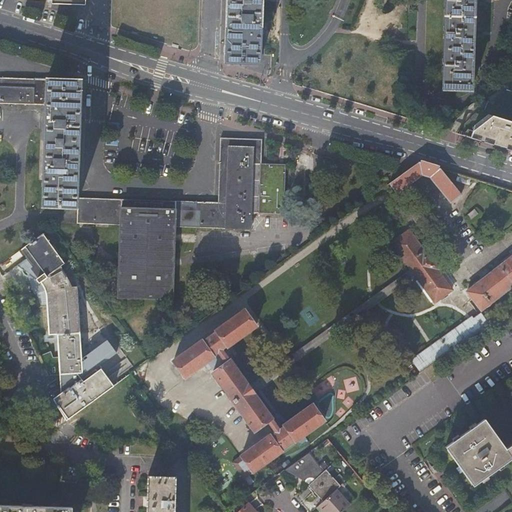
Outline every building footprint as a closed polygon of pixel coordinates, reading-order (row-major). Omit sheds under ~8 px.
[(226,0),(224,62),(240,63),(260,63),(260,48),(261,0),(226,0)] [(447,0),(445,90),(473,91),(475,0),(447,0)] [(0,86),(35,88),(46,88),(46,81),(46,80),(0,78),(0,86)] [(46,80),(46,81),(46,88),(45,105),(42,206),(77,207),(77,199),(82,81),(46,80)] [(0,103),(35,105),(35,88),(0,86),(0,103)] [(35,105),(45,105),(46,88),(35,88),(35,105)] [(474,126),(470,139),(511,152),(511,109),(511,110),(511,123),(488,116),(474,126)] [(218,205),(226,205),(227,181),(228,166),(229,147),(254,148),(255,148),(254,161),(254,165),(262,165),(262,163),(262,156),(263,141),(263,140),(221,139),(220,172),(219,186),(218,205)] [(95,208),(94,223),(120,225),(119,245),(119,259),(118,286),(117,297),(139,298),(164,299),(172,299),(173,292),(174,273),(175,246),(175,228),(182,228),(199,229),(233,230),(252,231),(252,216),(252,214),(254,214),(281,215),(285,215),(285,213),(260,213),(262,165),(254,165),(254,161),(255,148),(254,148),(229,147),(228,166),(227,181),(226,205),(226,209),(226,213),(222,213),(185,211),(166,211),(95,208)] [(396,179),(390,183),(397,193),(422,175),(426,164),(422,163),(419,162),(396,179)] [(432,166),(426,164),(422,175),(429,177),(432,166)] [(260,213),(285,213),(285,212),(285,192),(286,167),(286,166),(267,165),(262,165),(260,213)] [(432,166),(429,177),(433,182),(450,203),(459,195),(460,196),(461,195),(439,169),(435,167),(432,166)] [(177,203),(77,199),(77,207),(95,208),(166,211),(185,211),(222,213),(226,213),(226,209),(226,205),(218,205),(195,204),(177,203)] [(95,208),(77,207),(77,216),(76,222),(81,223),(94,223),(95,208)] [(391,243),(411,270),(415,276),(419,281),(434,303),(452,291),(438,271),(442,268),(427,248),(423,250),(409,230),(391,243)] [(64,262),(42,233),(21,249),(27,257),(16,265),(22,268),(22,270),(22,271),(22,272),(23,273),(24,274),(25,275),(26,275),(27,276),(28,276),(29,276),(31,275),(34,280),(37,278),(40,281),(44,289),(46,296),(46,304),(48,334),(57,334),(59,374),(63,374),(69,387),(116,353),(106,340),(81,358),(80,333),(77,286),(72,286),(65,273),(71,269),(68,259),(64,262)] [(481,311),(511,286),(511,257),(466,292),(481,311)] [(415,276),(411,270),(398,280),(402,285),(415,276)] [(402,285),(398,280),(384,291),(387,295),(402,285)] [(44,289),(40,281),(33,286),(38,291),(39,291),(40,304),(46,304),(46,296),(44,289)] [(387,295),(384,291),(338,324),(342,328),(387,295)] [(253,392),(249,387),(230,361),(222,350),(226,347),(227,348),(256,327),(244,311),(215,331),(216,332),(202,342),(202,341),(173,362),(185,378),(213,357),(213,356),(217,353),(225,364),(212,374),(254,431),(267,422),(275,433),(270,436),(241,456),(229,465),(241,482),(253,473),(281,452),(281,451),(295,441),(296,442),(324,421),(312,405),(284,425),(284,426),(279,430),(271,419),(272,419),(253,392)] [(414,360),(422,372),(494,321),(490,314),(485,317),(484,315),(476,320),(474,318),(414,360)] [(325,333),(328,338),(342,328),(338,324),(325,333)] [(325,333),(302,349),(306,354),(328,338),(325,333)] [(302,349),(288,359),(292,364),(306,354),(302,349)] [(288,359),(249,387),(253,392),(255,391),(292,364),(288,359)] [(484,419),(445,446),(473,485),(511,458),(511,443),(505,448),(484,419)] [(316,479),(325,471),(321,466),(319,467),(309,453),(286,470),(302,480),(310,485),(316,479)] [(321,503),(340,486),(326,470),(325,471),(316,479),(310,485),(309,486),(314,491),(312,493),(316,498),(321,503)] [(174,511),(176,478),(148,477),(147,501),(146,511),(174,511)] [(341,511),(350,505),(336,490),(318,507),(322,511),(341,511)]
